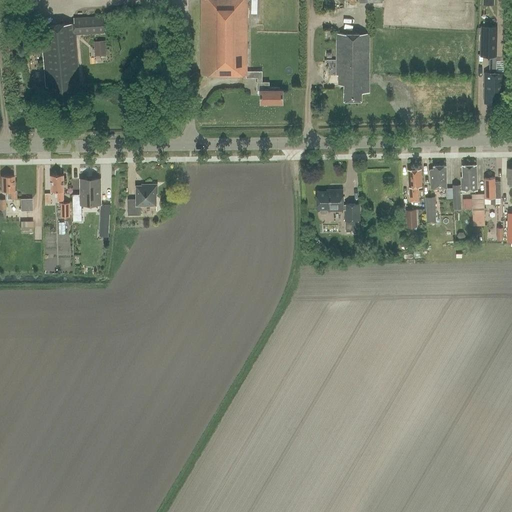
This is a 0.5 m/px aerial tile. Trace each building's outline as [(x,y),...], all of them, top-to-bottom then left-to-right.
[(283,103),(283,90),(280,90),(280,87),(270,87),(270,82),(262,82),(262,71),(247,71),(247,0),(201,0),(201,76),(246,76),(246,78),(258,78),(258,82),(257,82),(257,91),(261,90),(261,103),(283,103)] [(75,35),(106,32),(105,15),(74,18),(74,23),(41,26),(46,88),(49,87),(49,97),(53,97),(54,107),(75,105),(74,95),(80,94),(75,35)] [(506,73),(497,73),(498,27),(481,26),(480,56),(489,57),(489,73),(485,73),(484,103),(500,103),(500,91),(506,92),(506,73)] [(362,93),(369,93),(369,34),(337,34),(337,76),(339,76),(339,85),(344,85),(344,101),(362,101),(362,93)] [(105,42),(95,43),(95,52),(106,52),(105,42)] [(462,191),(477,190),(476,165),(462,165),(463,177),(461,177),(462,191)] [(431,188),(446,188),(446,166),(434,166),(434,169),(431,169),(430,171),(430,175),(431,176),(431,188)] [(418,187),(422,186),(421,169),(409,170),(410,201),(418,201),(418,187)] [(63,191),(64,191),(64,175),(51,175),(51,191),(57,191),(58,201),(64,201),(63,191)] [(7,191),(7,198),(7,199),(16,199),(16,191),(14,191),(14,176),(1,176),(1,191),(7,191)] [(495,178),(484,178),(485,198),(491,198),(491,204),(496,204),(496,198),(501,198),(501,182),(495,182),(495,178)] [(101,204),(100,179),(80,180),(81,194),(73,194),(73,212),(82,212),(81,205),(101,204)] [(128,199),(128,215),(141,215),(141,206),(156,206),(156,193),(158,193),(157,184),(148,184),(148,186),(136,186),(136,199),(128,199)] [(460,185),(453,185),(454,210),(461,210),(460,185)] [(317,192),(317,193),(318,210),(320,210),(320,212),(322,214),(326,214),(328,212),(328,210),(346,210),(346,221),(347,221),(347,232),(359,232),(359,204),(346,204),(346,205),(343,205),(343,190),(333,190),(333,192),(317,192)] [(484,194),(472,194),(473,226),(485,225),(484,194)] [(427,222),(437,221),(435,197),(426,198),(427,222)] [(21,211),(33,211),(32,199),(20,199),(21,211)] [(61,217),(70,217),(70,203),(61,203),(61,217)] [(101,204),(99,236),(109,237),(111,205),(101,204)] [(418,227),(417,210),(406,210),(407,228),(418,227)] [(59,232),(66,233),(67,222),(60,221),(59,232)]
